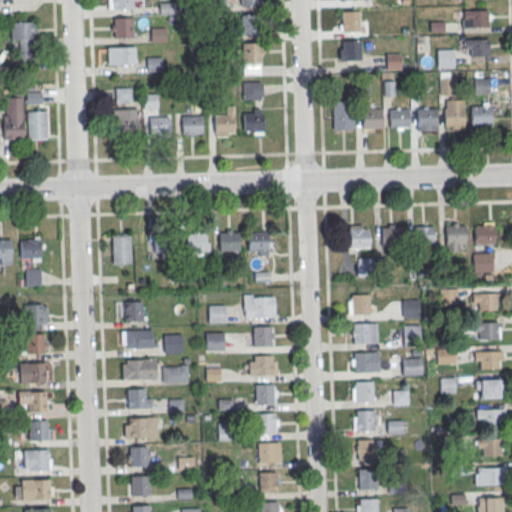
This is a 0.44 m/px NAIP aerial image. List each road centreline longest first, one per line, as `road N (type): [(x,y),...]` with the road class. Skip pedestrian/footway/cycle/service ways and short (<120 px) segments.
road 1 (residential): [(70,0),(90,511)]
road 2 (residential): [(299,0),(317,511)]
road 3 (tertiary): [(511,173),(0,189)]
